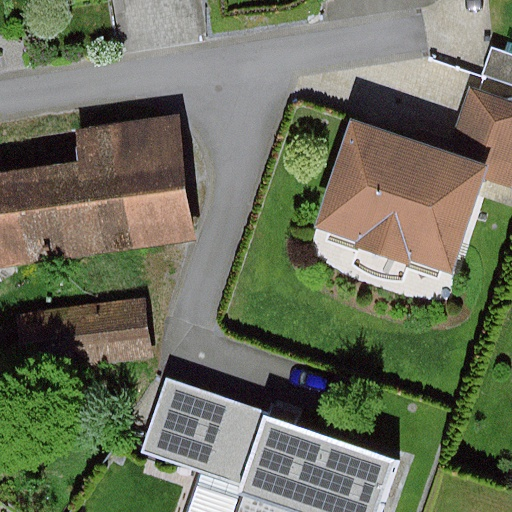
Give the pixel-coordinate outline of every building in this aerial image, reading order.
[(0,159),(0,254),(195,231),(179,103),(80,115),(84,149),(0,159)] [(497,163),(357,109),(315,218),(455,271),(497,163)] [(152,303),(73,308),(77,365),(157,360),(152,303)] [(147,449),(241,483),(269,406),(175,373),(147,449)] [(378,511),(400,454),(269,406),(241,483),(314,509),(313,511),(378,511)]
